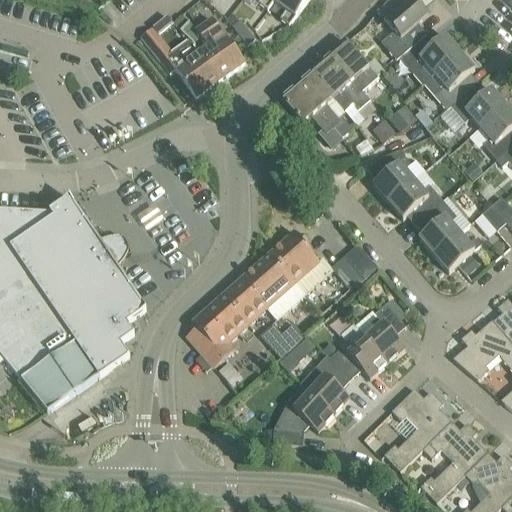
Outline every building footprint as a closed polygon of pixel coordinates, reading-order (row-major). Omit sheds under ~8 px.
[(268,13),(277,0),(263,0),(259,7),(268,13)] [(278,0),(275,5),(287,14),(281,23),(290,29),(311,0),(278,0)] [(397,64),(405,57),(428,38),(418,28),(429,19),(412,0),(410,0),(384,23),(395,35),(382,46),(397,64)] [(232,28),(239,23),(235,18),(228,23),(232,28)] [(208,51),(201,56),(221,84),(246,66),(226,38),(226,39),(214,22),(196,34),(208,51)] [(232,28),(246,46),(254,40),(240,22),(232,28)] [(426,68),(435,79),(461,57),(446,39),(436,48),(428,38),(405,57),(419,74),(426,68)] [(168,59),(161,64),(170,78),(176,73),(196,101),(221,84),(201,56),(193,44),(182,52),(180,49),(167,58),(168,59)] [(348,46),(330,61),(340,72),(337,74),(343,81),(342,82),(345,85),(346,84),(359,99),(363,95),(378,82),(376,79),(348,46)] [(425,88),(448,114),(451,111),(473,92),(465,82),(475,74),(461,57),(424,88),(424,89),(425,88)] [(330,61),(313,76),(334,102),(346,116),(354,108),(359,115),(371,104),(363,95),(359,99),(346,84),(345,85),(342,82),(343,81),(337,74),(340,72),(330,61)] [(313,77),(298,90),(343,142),(353,133),(341,120),(339,122),(327,109),(334,102),(313,76),(312,77),(313,77)] [(343,142),(298,90),(282,103),(304,129),(312,121),(324,135),(321,137),(324,140),(316,147),(325,158),(333,151),(333,150),(343,142)] [(473,92),(451,111),(465,127),(472,121),(481,132),(507,110),(492,93),(482,101),(473,92)] [(389,121),(402,135),(417,122),(404,108),(389,121)] [(497,164),(511,151),(511,135),(511,116),(507,110),(481,132),(490,143),(483,148),(497,164)] [(385,123),(373,133),(383,146),(396,136),(385,123)] [(354,161),(371,152),(365,139),(348,147),(354,161)] [(374,189),(389,206),(415,184),(405,173),(412,168),(400,154),(382,162),(374,169),(384,180),(374,189)] [(483,174),(475,165),(465,174),(473,183),(483,174)] [(414,215),(422,224),(444,205),(430,189),(424,194),(415,184),(389,206),(404,223),(414,215)] [(0,356),(48,416),(101,380),(131,360),(122,347),(135,337),(128,327),(147,314),(116,268),(120,267),(124,258),(110,242),(101,247),(70,201),(50,215),(51,216),(0,212),(0,356)] [(492,210),(507,227),(511,222),(511,212),(502,201),(492,210)] [(420,242),(435,259),(460,237),(451,227),(458,221),(444,205),(422,224),(430,234),(420,242)] [(478,222),(493,240),(507,227),(492,210),(478,222)] [(295,236),(271,258),(297,287),(319,267),(320,266),(318,263),(319,263),(295,236)] [(460,237),(435,259),(450,277),(482,249),(476,242),(470,248),(460,237)] [(345,260),(358,275),(365,283),(378,272),(358,249),(345,260)] [(243,282),(269,312),(279,323),(307,299),(297,287),(271,258),(243,282)] [(365,283),(358,275),(345,260),(332,272),(352,295),(365,283)] [(469,261),(460,269),(468,278),(477,270),(469,261)] [(230,346),(269,312),(243,282),(193,326),(197,331),(187,341),(215,372),(236,353),(230,346)] [(367,342),(366,342),(388,368),(406,353),(396,340),(407,331),(402,325),(407,320),(393,304),(388,308),(387,308),(376,318),(373,315),(356,329),(367,342)] [(511,307),(509,304),(498,313),(503,318),(494,326),(511,348),(511,307)] [(511,348),(494,326),(493,325),(476,339),(472,335),(462,344),(468,351),(454,364),(478,385),(490,375),(487,371),(499,360),(511,374),(511,396),(501,405),(511,414),(511,348)] [(332,362),(331,362),(352,383),(363,374),(371,383),(388,368),(366,342),(354,329),(341,340),(348,347),(340,355),(332,362)] [(332,362),(340,355),(333,346),(324,354),(332,362)] [(298,369),(288,358),(279,366),(289,377),(298,369)] [(300,388),(310,397),(335,419),(351,402),(342,394),(352,383),(331,362),(328,359),(300,388)] [(423,455),(430,448),(452,426),(437,410),(441,406),(432,396),(424,403),(415,394),(392,416),(402,426),(406,422),(418,434),(399,453),(395,450),(389,456),(385,460),(401,476),(423,455)] [(335,419),(310,397),(300,407),(294,402),(288,408),(275,433),(273,447),(304,450),(305,436),(311,430),(319,437),(335,419)] [(466,480),(489,457),(473,442),(478,438),(468,428),(461,434),(452,426),(430,448),(423,455),(432,464),(443,454),(454,466),(435,485),(432,481),(421,492),(437,508),(447,499),(457,489),(466,480)] [(389,453),(372,436),(364,444),(382,463),(385,460),(389,456),(389,453)] [(502,511),(511,502),(511,475),(510,473),(511,470),(511,467),(504,459),(497,466),(489,457),(466,480),(471,485),(475,490),(479,486),(490,498),(475,511),(502,511)] [(466,480),(457,489),(462,494),(471,485),(466,480)] [(511,511),(511,502),(502,511),(511,511)]
